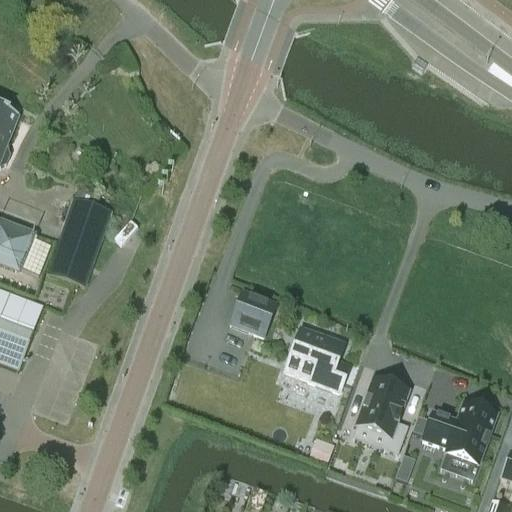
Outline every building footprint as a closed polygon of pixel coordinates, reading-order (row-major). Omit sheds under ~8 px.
[(0,171),(4,169),(7,160),(4,151),(17,120),(0,113),(0,171)] [(83,292),(110,216),(72,203),(45,279),(83,292)] [(0,270),(18,277),(33,238),(0,225),(0,270)] [(262,342),(275,309),(241,297),(229,330),(262,342)] [(0,370),(10,374),(17,377),(32,338),(0,325),(0,370)] [(298,334),(282,378),(339,398),(349,371),(336,367),(343,350),(298,334)] [(372,384),(355,431),(387,442),(383,454),(395,458),(405,432),(394,428),(395,425),(400,412),(405,396),(372,384)] [(430,417),(419,445),(445,454),(443,459),(477,471),(496,418),(462,406),(454,426),(430,417)] [(314,442),(306,464),(325,471),(333,449),(314,442)] [(511,457),(508,456),(498,483),(511,487),(511,457)]
